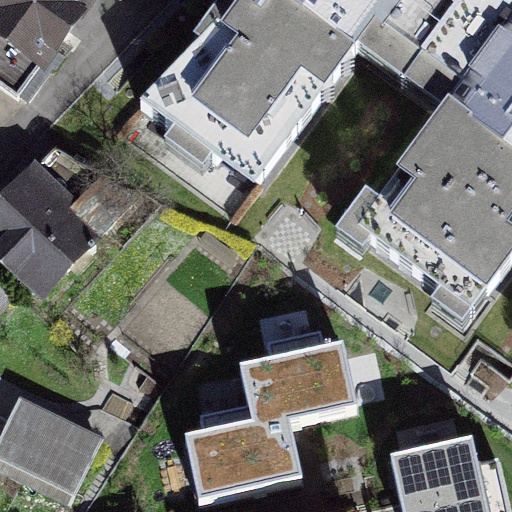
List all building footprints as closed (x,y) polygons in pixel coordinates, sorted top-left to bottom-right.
[(109,0),(0,0),(0,61),(5,54),(50,85),(109,0)] [(511,32),(511,0),(252,0),(152,136),(261,216),(404,23),(479,75),(511,32)] [(511,34),(349,250),(463,338),(511,274),(511,34)] [(29,199),(0,228),(0,289),(46,335),(105,275),(29,199)] [(173,431),(191,511),(205,511),(311,489),(298,429),(368,414),(351,338),(239,362),(250,415),(173,431)] [(20,403),(0,446),(0,469),(75,504),(103,441),(20,403)] [(381,452),(390,511),(488,511),(477,437),(381,452)]
